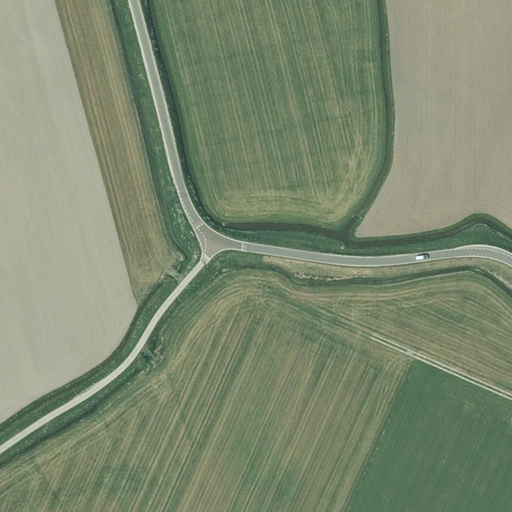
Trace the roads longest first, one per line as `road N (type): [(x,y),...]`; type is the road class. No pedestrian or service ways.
road 1 (unclassified): [(215,242),(123,366),(0,449)]
road 2 (tertiary): [(511,267),(468,256),(334,264),(215,242)]
road 3 (tertiary): [(215,242),(184,202),(131,0)]
road 4 (track): [(511,397),(371,336)]
